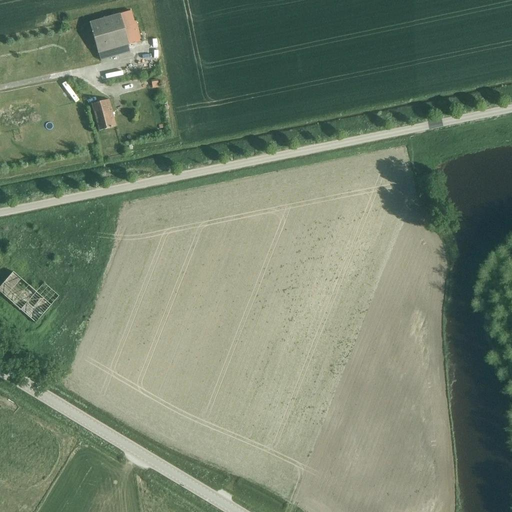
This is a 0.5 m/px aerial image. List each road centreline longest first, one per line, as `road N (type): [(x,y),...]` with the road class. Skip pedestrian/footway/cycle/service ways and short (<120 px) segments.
road 1 (unclassified): [(0,211),(511,111)]
road 2 (tertiary): [(236,511),(0,368)]
